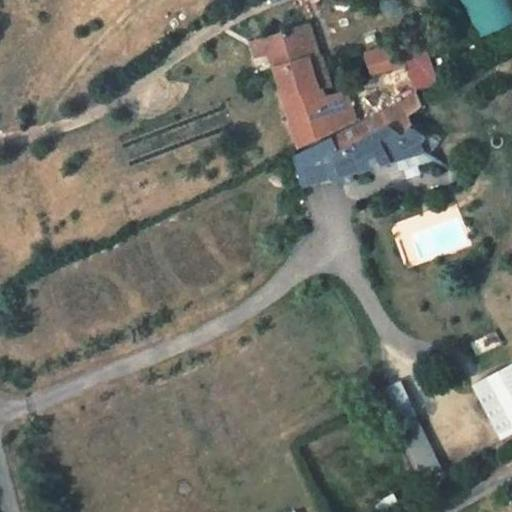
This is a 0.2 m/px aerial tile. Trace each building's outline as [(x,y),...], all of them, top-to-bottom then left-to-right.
[(461,0),(479,37),(511,22),(511,16),(504,0),(461,0)] [(361,50),(369,77),(401,68),(394,41),(361,50)] [(304,81),(295,49),(255,61),(288,172),(340,146),(330,121),(327,118),(306,123),(304,112),(296,83),(304,81)] [(412,89),(437,83),(428,50),(404,56),(412,89)] [(387,76),(357,83),(361,97),(392,90),(387,76)] [(296,83),(304,112),(316,109),(308,81),(304,81),(296,83)] [(362,191),(409,177),(376,152),(323,179),(329,201),(362,191)] [(432,196),(409,177),(362,191),(368,214),(389,208),(432,196)] [(394,226),(389,208),(368,214),(364,215),(370,233),(394,226)] [(511,362),(469,381),(495,440),(511,432),(511,362)] [(440,471),(406,382),(384,390),(418,480),(440,471)]
